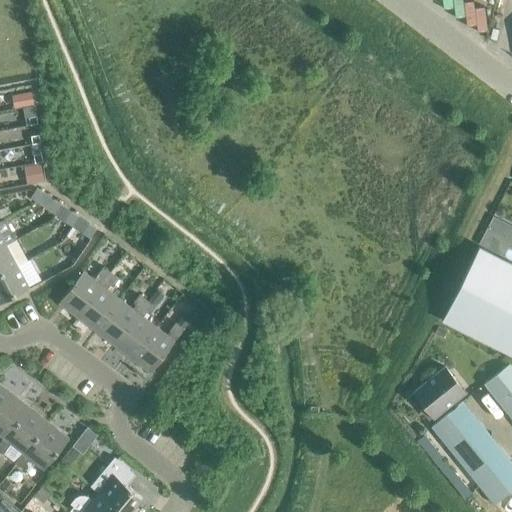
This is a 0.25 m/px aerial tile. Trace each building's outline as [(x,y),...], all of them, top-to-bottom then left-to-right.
[(28,117),(29,124),(37,123),(36,115),(28,117)] [(30,135),(32,143),(40,142),(38,134),(30,135)] [(41,153),(33,154),(34,162),(42,161),(41,153)] [(35,174),(37,182),(45,181),(43,173),(35,174)] [(30,196),(56,214),(62,205),(36,187),(30,196)] [(64,220),(72,226),(79,216),(71,211),(64,220)] [(490,226),(502,242),(511,234),(511,221),(506,214),(490,226)] [(82,232),(90,237),(96,228),(88,223),(82,232)] [(0,273),(17,265),(5,244),(0,246),(0,273)] [(442,318),(511,353),(511,262),(479,246),(442,318)] [(17,265),(0,273),(0,302),(28,287),(17,265)] [(77,317),(111,272),(103,266),(97,274),(99,276),(96,281),(82,270),(58,303),(77,317)] [(95,331),(119,299),(106,289),(109,284),(112,286),(118,278),(111,272),(77,317),(95,331)] [(113,344),(147,300),(139,294),(133,302),(135,304),(132,308),(119,299),(95,331),(113,344)] [(131,358),(155,326),(142,316),(146,312),(149,313),(154,306),(147,300),(113,344),(131,358)] [(155,326),(131,358),(149,373),(183,328),(175,322),(169,329),(171,332),(168,336),(155,326)] [(484,383),(511,417),(511,366),(509,363),(484,383)] [(413,391),(433,416),(464,391),(444,366),(413,391)] [(0,429),(22,401),(0,383),(0,429)] [(431,426),(494,504),(511,488),(511,462),(462,400),(431,426)] [(20,451),(45,419),(22,401),(0,429),(0,434),(3,437),(0,440),(0,450),(2,453),(10,442),(20,451)] [(45,419),(20,451),(22,452),(14,462),(21,468),(29,457),(43,469),(68,438),(45,419)] [(90,485),(122,511),(134,511),(138,507),(135,504),(141,496),(124,482),(132,472),(114,457),(90,485)] [(122,511),(90,485),(90,486),(98,492),(92,498),(88,495),(84,494),(79,495),(75,497),(70,503),(73,506),(68,511),(122,511)]
